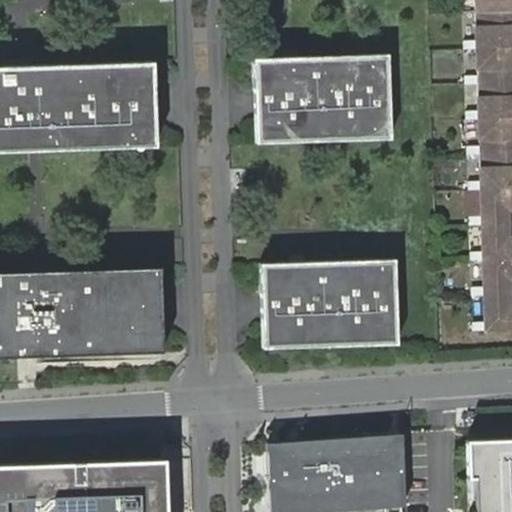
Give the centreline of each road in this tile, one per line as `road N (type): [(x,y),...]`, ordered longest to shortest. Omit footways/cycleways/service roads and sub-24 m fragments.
road 1 (residential): [(183,0),(197,398)]
road 2 (residential): [(227,396),(215,0)]
road 3 (residential): [(511,380),(227,396)]
road 4 (residential): [(197,398),(0,409)]
